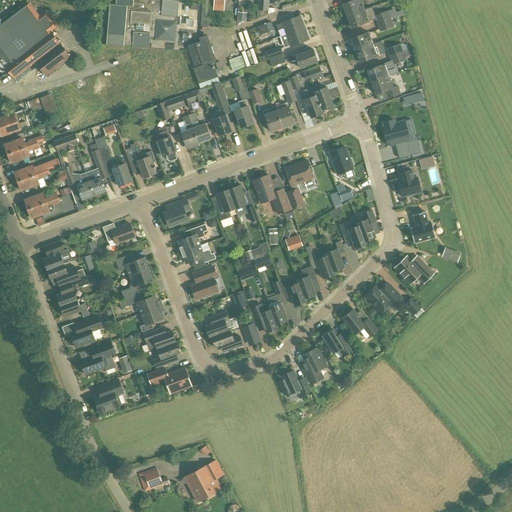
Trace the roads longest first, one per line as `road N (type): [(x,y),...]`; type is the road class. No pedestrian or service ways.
road 1 (residential): [(351,122),(366,134),(391,239),(268,362),(226,371),(209,369),(198,356),(138,202)]
road 2 (unclassified): [(129,511),(76,402),(20,243)]
road 3 (residential): [(351,122),(138,202)]
road 4 (residential): [(313,0),(354,111),(351,122)]
road 5 (residential): [(138,202),(20,243)]
